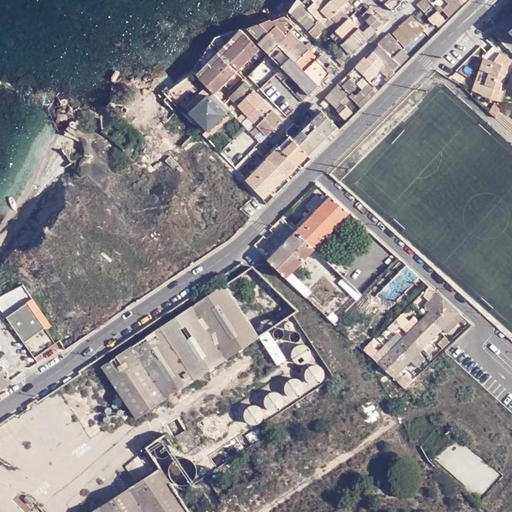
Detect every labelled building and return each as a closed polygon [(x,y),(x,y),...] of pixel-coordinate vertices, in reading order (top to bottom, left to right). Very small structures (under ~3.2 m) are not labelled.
[(306,7),(299,0),(298,0),(290,12),(310,32),(318,24),(317,23),(312,18),(315,15),(306,7)] [(330,0),(313,0),(306,7),(315,15),(320,20),(317,23),(318,24),(310,32),(317,39),(323,33),(322,32),(326,27),(325,25),(330,19),(322,10),(332,1),(330,0)] [(332,0),(332,1),(322,10),(330,19),(341,9),(349,1),(348,0),(332,0)] [(390,0),(386,4),(393,12),(402,4),(401,3),(404,0),(390,0)] [(423,0),(417,5),(431,19),(430,20),(429,20),(435,26),(436,24),(440,28),(447,21),(441,15),(440,14),(439,12),(439,11),(429,0),(423,0)] [(429,0),(439,11),(439,12),(440,14),(441,15),(456,1),(454,0),(429,0)] [(370,9),(363,16),(367,20),(373,14),(375,13),(370,8),(370,9)] [(330,19),(325,25),(326,27),(333,34),(350,18),(341,9),(330,19)] [(360,28),(341,46),(351,55),(374,31),(377,29),(379,31),(389,21),(387,19),(385,20),(379,13),(375,16),(373,14),(367,20),(371,25),(364,32),(360,28)] [(423,13),(417,19),(424,26),(429,20),(430,20),(423,13)] [(333,34),(331,36),(341,46),(360,28),(367,20),(363,16),(355,24),(350,18),(333,34)] [(401,27),(394,34),(405,48),(426,29),(421,24),(414,30),(411,28),(414,25),(410,18),(400,27),(401,27)] [(270,20),(262,24),(271,34),(281,44),(288,52),(300,41),(283,23),(279,19),(273,22),(270,20)] [(262,24),(249,29),(261,43),(271,34),(262,24)] [(246,36),(243,32),(221,52),(225,56),(246,36)] [(390,33),(378,44),(381,46),(393,59),(403,49),(390,33)] [(271,34),(261,43),(260,45),(270,55),(281,44),(271,34)] [(246,36),(225,56),(224,57),(239,71),(260,50),(246,36)] [(309,50),(300,41),(288,52),(298,62),(309,50)] [(281,44),(270,55),(274,59),(282,67),(286,63),(314,93),(321,86),(307,71),(298,62),(288,52),(281,44)] [(341,46),(340,47),(341,48),(340,49),(343,53),(342,54),(347,60),(351,55),(341,46)] [(366,58),(356,68),(364,75),(367,78),(372,73),(375,76),(386,65),(393,72),(409,57),(403,49),(393,59),(381,46),(367,59),(366,58)] [(309,50),(298,62),(307,71),(319,60),(309,50)] [(342,54),(336,60),(342,65),(347,60),(342,54)] [(495,62),(509,67),(511,59),(497,54),(495,62)] [(218,55),(195,75),(201,80),(222,59),(218,55)] [(323,56),(319,60),(329,70),(333,66),(323,56)] [(239,71),(224,57),(222,59),(237,73),(239,71)] [(478,69),(490,74),(495,62),(483,57),(478,69)] [(222,59),(201,80),(215,95),(237,73),(222,59)] [(307,71),(321,86),(332,74),(329,70),(319,60),(307,71)] [(490,74),(483,93),(497,99),(509,67),(495,62),(490,74)] [(282,67),(310,96),(314,93),(286,63),(282,67)] [(356,68),(340,83),(348,91),(364,75),(356,68)] [(471,89),(483,93),(490,74),(478,69),(471,89)] [(362,90),(352,99),(359,105),(374,90),(363,79),(357,85),(362,90)] [(244,80),(222,102),(225,105),(231,98),(269,137),(284,122),(247,84),(244,80)] [(188,100),(196,93),(188,83),(181,89),(184,93),(182,94),(188,100)] [(338,85),(326,98),(340,112),(339,113),(346,120),(354,113),(347,106),(346,107),(344,106),(352,99),(338,85)] [(227,114),(209,96),(209,97),(203,90),(186,107),(192,112),(191,113),(210,132),(227,114)] [(141,132),(162,110),(150,98),(142,106),(136,101),(123,114),(141,132)] [(231,98),(225,105),(255,135),(263,143),(269,137),(231,98)] [(294,141),(310,155),(338,128),(323,113),(311,125),(301,134),(294,141)] [(303,117),(294,126),(301,134),(311,125),(303,117)] [(313,159),(341,131),(338,128),(310,155),(313,159)] [(263,143),(255,135),(249,140),(251,142),(258,149),(263,143)] [(281,147),(280,149),(298,167),(299,166),(310,155),(294,141),(292,137),(281,147)] [(152,142),(139,156),(154,170),(167,156),(152,142)] [(251,142),(230,162),(237,169),(258,149),(251,142)] [(260,152),(258,149),(237,169),(239,171),(260,152)] [(278,150),(268,160),(286,179),(298,167),(280,149),(278,150)] [(247,180),(266,199),(286,179),(268,160),(247,180)] [(350,214),(332,196),(297,232),(314,250),(350,214)] [(263,254),(268,260),(297,232),(291,226),(263,254)] [(268,260),(286,278),(314,250),(297,232),(268,260)] [(390,310),(421,278),(407,265),(377,296),(390,310)] [(300,311),(254,266),(104,367),(139,419),(293,316),(300,311)] [(470,323),(431,288),(427,291),(435,299),(426,307),(430,311),(425,317),(411,331),(389,353),(379,363),(406,388),(408,387),(415,380),(408,373),(404,376),(399,371),(406,364),(411,360),(416,366),(426,357),(420,351),(423,348),(429,342),(440,330),(443,327),(448,332),(461,321),(466,326),(470,323)] [(27,303),(6,317),(35,359),(56,344),(27,303)] [(399,329),(404,324),(408,320),(404,315),(394,325),(399,329)] [(451,340),(446,335),(438,343),(443,348),(451,340)] [(434,347),(429,342),(423,348),(428,353),(434,347)] [(377,353),(368,345),(364,350),(376,361),(379,358),(375,355),(377,353)] [(310,360),(311,356),(310,353),(309,350),(306,348),(303,347),(300,346),(296,347),(294,349),(292,352),(291,355),(291,358),(292,361),(294,364),(297,366),(300,366),(303,366),(306,365),(309,363),(310,360)] [(0,388),(11,381),(0,366),(0,388)] [(324,380),(325,377),(324,373),(322,370),(320,368),(317,367),(313,367),(310,368),(307,370),(306,372),(305,375),(305,379),(306,382),(308,384),(311,386),(314,387),(317,386),(320,385),(322,383),(324,380)] [(303,394),(304,390),(303,387),(302,384),(299,382),(296,381),(293,381),(290,381),(287,383),(285,386),(284,389),(284,392),(285,395),(287,398),(290,400),(293,400),(296,400),(299,399),(302,397),(303,394)] [(284,407),(284,404),(284,400),(282,397),(280,395),(276,394),(273,394),(270,395),(267,397),(265,399),(264,402),(265,406),(266,409),(268,411),(270,413),(274,414),(277,413),(280,412),(282,410),(284,407)] [(263,420),(263,417),(263,413),(261,411),(259,408),(256,407),(252,407),(249,408),(246,410),(244,413),(244,416),(244,419),(245,422),(247,424),(250,426),(253,427),(256,426),(259,425),(261,423),(263,420)] [(189,511),(178,495),(160,468),(129,487),(101,506),(91,511),(189,511)] [(32,510),(36,506),(30,500),(27,504),(32,510)]
